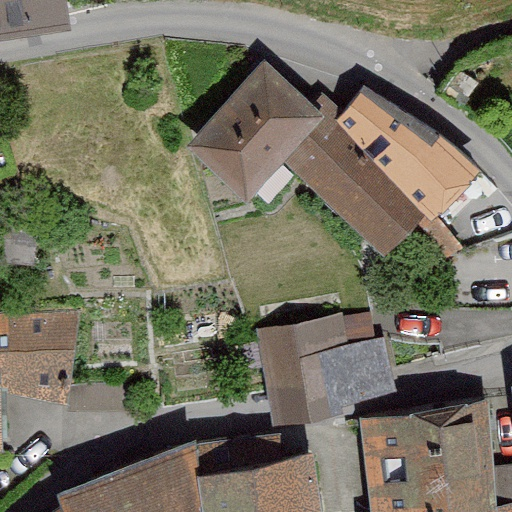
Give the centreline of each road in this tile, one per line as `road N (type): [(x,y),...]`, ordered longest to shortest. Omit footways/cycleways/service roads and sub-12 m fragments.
road 1 (residential): [(0,40),(129,15),(235,20),(395,76),(471,133),(511,181)]
road 2 (residential): [(13,511),(196,419),(412,386),(511,348)]
